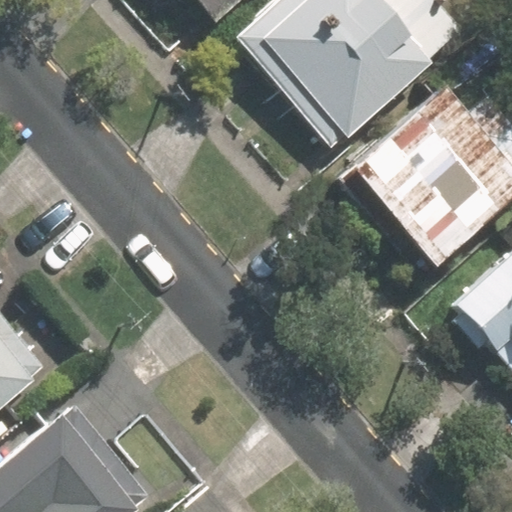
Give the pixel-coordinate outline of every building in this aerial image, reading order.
[(199,0),(219,23),(246,0),(199,0)] [(291,0),(247,37),(337,144),(475,28),(451,0),(291,0)] [(471,100),(447,73),(349,162),(441,263),(511,197),(511,91),(497,76),(471,100)] [(511,244),(450,301),(511,368),(511,244)] [(0,408),(52,364),(0,302),(0,408)] [(0,511),(137,511),(160,493),(75,393),(0,457),(0,511)] [(170,511),(198,511),(187,498),(170,511)]
